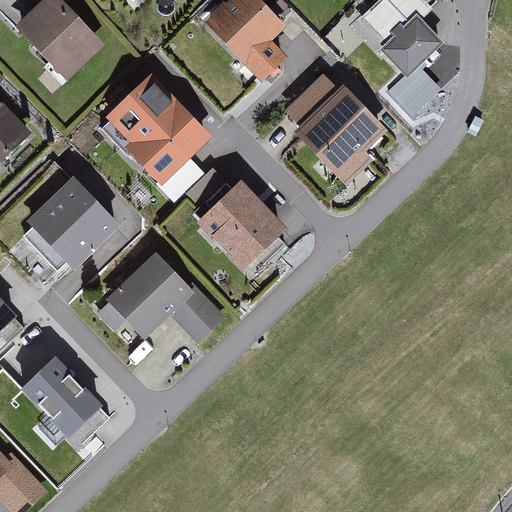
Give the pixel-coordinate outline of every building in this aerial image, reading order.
[(105,43),(62,0),(42,0),(16,26),(68,79),(105,43)] [(260,0),(230,0),(206,23),(262,83),(289,58),(272,41),(287,27),(260,0)] [(427,0),(385,0),(357,27),(414,84),(451,48),(427,24),(439,12),(427,0)] [(215,143),(155,79),(106,124),(167,189),(215,143)] [(350,89),(297,137),(340,185),(394,136),(350,89)] [(0,169),(35,136),(0,99),(0,169)] [(122,226),(74,178),(26,225),(74,273),(122,226)] [(248,186),(204,229),(247,273),(291,231),(248,186)] [(156,253),(106,300),(143,338),(193,291),(156,253)] [(0,299),(0,349),(25,327),(0,299)] [(57,357),(21,390),(67,440),(103,407),(57,357)] [(0,449),(0,505),(6,511),(28,511),(45,495),(0,449)]
